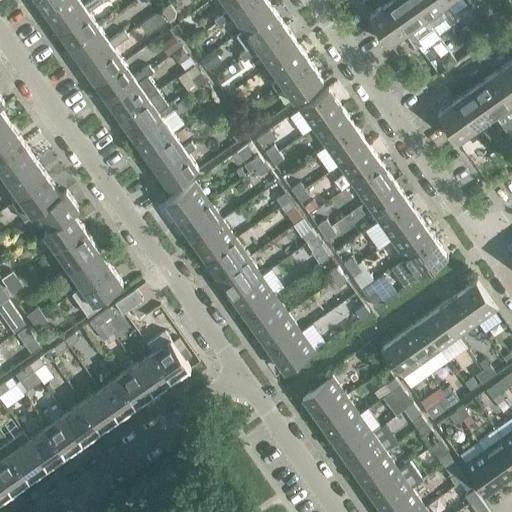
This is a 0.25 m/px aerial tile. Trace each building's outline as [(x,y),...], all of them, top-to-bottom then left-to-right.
[(60,0),(37,0),(45,11),(60,0)] [(86,8),(84,5),(80,0),(60,0),(45,11),(57,29),(86,8)] [(96,6),(91,0),(84,5),(86,8),(89,12),(96,6)] [(248,0),(223,0),(230,8),(232,12),(248,0)] [(273,9),(266,0),(248,0),(232,12),(234,15),(244,29),(273,9)] [(432,28),(426,18),(412,0),(390,0),(388,2),(408,31),(405,33),(410,41),(416,36),(418,38),(432,28)] [(443,6),(438,0),(412,0),(426,18),(440,8),(443,6)] [(408,31),(388,2),(369,15),(390,44),(405,33),(408,31)] [(452,11),(446,4),(443,6),(440,8),(445,16),(452,11)] [(99,26),(89,12),(86,8),(57,29),(70,46),(99,26)] [(234,15),(232,12),(230,8),(222,14),(226,20),(234,15)] [(286,27),(273,9),(244,29),(237,35),(247,49),(254,44),(257,47),(286,27)] [(159,10),(149,17),(156,27),(166,20),(159,10)] [(457,19),(452,11),(445,16),(451,24),(457,19)] [(226,20),(222,14),(214,19),(219,26),(226,20)] [(479,19),(471,24),(482,39),(489,34),(479,19)] [(111,44),(109,40),(99,26),(70,46),(82,64),(111,44)] [(298,44),(286,27),(257,47),(259,50),(269,64),(298,44)] [(124,30),(117,35),(121,41),(129,36),(124,30)] [(121,41),(117,35),(109,40),(111,44),(113,47),(121,41)] [(163,43),(170,53),(181,46),(173,36),(163,43)] [(416,36),(410,41),(415,48),(422,44),(418,38),(416,36)] [(124,61),(113,47),(111,44),(82,64),(95,82),(124,61)] [(259,50),(257,47),(254,44),(247,49),(251,55),(259,50)] [(310,62),(298,44),(269,64),(279,79),(282,82),(310,62)] [(176,58),(184,60),(189,57),(182,47),(173,54),(176,58)] [(251,55),(247,49),(239,54),(244,61),(251,55)] [(215,50),(202,59),(208,68),(221,59),(215,50)] [(444,56),(442,63),(446,69),(456,62),(449,52),(444,56)] [(136,79),(134,76),(124,61),(95,82),(107,99),(136,79)] [(323,80),(310,62),(282,82),(284,85),(294,100),(323,80)] [(511,66),(509,62),(491,74),(511,103),(511,102),(511,66)] [(149,65),(141,70),(146,77),(148,75),(154,71),(149,65)] [(146,77),(141,70),(134,76),(136,79),(138,82),(146,77)] [(511,103),(491,74),(474,87),(494,115),(508,105),(511,103)] [(158,90),(148,75),(146,77),(138,82),(136,79),(107,99),(120,117),(158,90)] [(284,85),(282,82),(279,79),(272,84),(276,91),(284,85)] [(299,108),(312,127),(342,107),(328,87),(299,108)] [(494,115),(474,87),(456,99),(476,128),(479,126),(494,115)] [(120,117),(132,135),(161,114),(159,111),(166,106),(168,104),(158,90),(120,117)] [(239,92),(229,98),(239,112),(248,105),(239,92)] [(161,114),(132,135),(145,152),(173,132),(185,124),(177,113),(181,111),(182,112),(192,105),(186,97),(176,104),(174,100),(168,104),(166,106),(171,112),(163,118),(161,114)] [(476,128),(456,99),(438,112),(458,141),(473,130),(476,128)] [(171,112),(166,106),(159,111),(161,114),(163,118),(171,112)] [(355,125),(342,107),(312,127),(325,146),(355,125)] [(0,131),(11,124),(0,108),(0,131)] [(246,124),(251,130),(258,125),(254,119),(246,124)] [(0,157),(23,141),(11,124),(0,131),(0,157)] [(368,144),(355,125),(325,146),(339,164),(368,144)] [(485,133),(479,126),(476,128),(473,130),(478,138),(485,133)] [(233,134),(238,140),(245,135),(241,129),(233,134)] [(269,129),(256,138),(263,147),(276,138),(269,129)] [(186,150),(183,146),(173,132),(145,152),(157,170),(186,150)] [(490,141),(485,133),(478,138),(484,146),(490,141)] [(36,159),(23,141),(0,157),(0,169),(7,179),(36,159)] [(196,147),(191,141),(183,146),(186,150),(188,153),(196,147)] [(273,144),(264,151),(269,158),(278,151),(273,144)] [(381,162),(368,144),(339,164),(352,183),(381,162)] [(199,168),(188,153),(186,150),(157,170),(170,188),(199,168)] [(283,158),(278,151),(269,158),(274,165),(283,158)] [(250,161),(255,168),(263,162),(258,155),(250,161)] [(48,177),(36,159),(7,179),(20,197),(48,177)] [(268,169),(263,162),(255,168),(260,175),(268,169)] [(394,181),(381,162),(352,183),(365,202),(394,181)] [(60,194),(48,177),(20,197),(12,202),(25,220),(38,211),(38,210),(61,194),(60,194)] [(195,181),(166,201),(179,221),(209,200),(195,181)] [(407,200),(394,181),(365,202),(378,220),(407,200)] [(299,182),(291,188),(296,195),(304,189),(299,182)] [(309,196),(304,189),(296,195),(301,202),(309,196)] [(66,190),(60,194),(61,194),(38,210),(38,211),(50,228),(73,212),(73,213),(79,208),(66,190)] [(276,198),(281,205),(290,199),(285,192),(276,198)] [(295,206),(290,199),(281,205),(286,212),(295,206)] [(304,206),(308,212),(317,206),(313,199),(304,206)] [(222,219),(209,200),(179,221),(192,240),(222,219)] [(421,218),(407,200),(378,220),(391,239),(421,218)] [(50,228),(44,232),(57,250),(85,230),(73,213),(73,212),(50,228)] [(434,237),(421,218),(391,239),(404,258),(434,237)] [(235,238),(222,219),(192,240),(206,258),(235,238)] [(326,219),(317,225),(322,232),(331,226),(326,219)] [(336,233),(331,226),(322,232),(327,239),(336,233)] [(302,235),(307,242),(316,236),(311,229),(302,235)] [(98,247),(85,230),(57,250),(69,268),(98,247)] [(321,243),(316,236),(307,242),(312,249),(321,243)] [(447,256),(434,237),(404,258),(418,277),(447,256)] [(248,256),(235,238),(206,258),(219,277),(248,256)] [(110,265),(98,247),(69,268),(82,285),(110,265)] [(261,275),(248,256),(219,277),(232,295),(261,275)] [(352,256),(343,262),(348,269),(357,263),(352,256)] [(362,270),(357,263),(348,269),(353,276),(362,270)] [(123,283),(110,265),(82,285),(71,293),(87,315),(97,308),(94,303),(123,283)] [(328,273),(333,280),(342,274),(337,266),(328,273)] [(2,278),(7,285),(18,277),(13,270),(2,278)] [(347,281),(342,274),(333,280),(338,287),(347,281)] [(274,293),(261,275),(232,295),(245,314),(274,293)] [(23,285),(18,277),(7,285),(12,292),(23,285)] [(476,279),(457,293),(477,322),(497,309),(476,279)] [(143,299),(136,288),(117,301),(125,312),(143,299)] [(287,312),(274,293),(245,314),(258,333),(287,312)] [(477,322),(457,293),(438,306),(459,335),(477,322)] [(379,294),(370,300),(375,307),(384,301),(379,294)] [(6,299),(0,303),(0,315),(6,323),(17,315),(6,299)] [(355,311),(360,318),(369,312),(364,304),(355,311)] [(27,313),(32,320),(43,313),(38,306),(27,313)] [(115,313),(110,306),(100,314),(104,320),(115,313)] [(459,335),(438,306),(419,319),(440,349),(459,335)] [(301,331),(287,312),(258,333),(271,351),(301,331)] [(48,320),(43,313),(32,320),(37,328),(48,320)] [(104,320),(100,314),(89,321),(94,327),(104,320)] [(440,349),(419,319),(401,332),(422,362),(440,349)] [(25,326),(16,332),(22,342),(32,335),(25,326)] [(165,330),(147,343),(172,379),(190,366),(165,330)] [(79,338),(75,331),(64,338),(69,345),(79,338)] [(314,350),(301,331),(271,351),(285,371),(314,350)] [(401,332),(381,346),(402,375),(410,386),(429,372),(422,362),(401,332)] [(69,345),(64,338),(54,346),(59,352),(69,345)] [(366,355),(375,349),(369,342),(361,348),(366,355)] [(172,379),(147,343),(129,355),(135,364),(154,391),(172,379)] [(44,363),(39,356),(29,363),(34,370),(44,363)] [(34,370),(29,363),(19,371),(23,377),(34,370)] [(154,391),(135,364),(117,376),(137,404),(154,391)] [(490,364),(483,369),(489,378),(496,373),(490,364)] [(489,378),(483,369),(476,374),(482,383),(489,378)] [(511,371),(493,384),(499,393),(511,383),(511,371)] [(302,396),(316,415),(346,394),(332,375),(302,396)] [(137,404),(117,376),(100,388),(119,416),(137,404)] [(472,376),(464,382),(471,391),(478,385),(472,376)] [(386,383),(391,391),(400,384),(395,377),(386,383)] [(0,393),(9,387),(4,381),(0,383),(0,393)] [(391,391),(382,396),(395,415),(413,403),(400,384),(391,391)] [(499,393),(493,384),(486,389),(492,398),(499,393)] [(119,416),(100,388),(82,401),(102,429),(119,416)] [(452,390),(445,395),(451,404),(459,399),(452,390)] [(359,413),(346,394),(316,415),(329,434),(359,413)] [(451,404),(445,395),(438,400),(444,409),(451,404)] [(102,429),(82,401),(64,413),(84,441),(102,429)] [(463,405),(456,410),(462,419),(469,414),(463,405)] [(462,419),(456,410),(449,415),(455,424),(462,419)] [(84,441),(64,413),(47,426),(66,454),(84,441)] [(372,432),(359,413),(329,434),(342,452),(372,432)] [(412,421),(417,428),(426,422),(421,415),(412,421)] [(431,429),(426,422),(417,428),(422,435),(431,429)] [(372,432),(342,452),(356,471),(385,450),(397,442),(384,423),(372,432)] [(66,454),(47,426),(29,438),(49,466),(66,454)] [(496,427),(477,440),(504,479),(511,473),(511,450),(502,436),(496,427)] [(511,429),(502,436),(511,450),(511,429)] [(23,430),(6,442),(31,478),(49,466),(29,438),(23,430)] [(477,440),(458,454),(485,492),(504,479),(477,440)] [(31,478),(6,442),(0,446),(0,472),(13,491),(31,478)] [(398,469),(385,450),(356,471),(369,490),(398,469)] [(438,458),(443,465),(452,459),(447,452),(438,458)] [(457,466),(452,459),(443,465),(448,472),(457,466)] [(398,469),(369,490),(382,508),(411,488),(422,480),(409,461),(398,469)] [(0,500),(13,491),(0,472),(0,500)] [(416,511),(424,506),(411,488),(382,508),(384,511),(416,511)] [(464,495),(470,502),(478,496),(473,488),(464,495)] [(489,511),(478,496),(470,502),(476,511),(489,511)]
